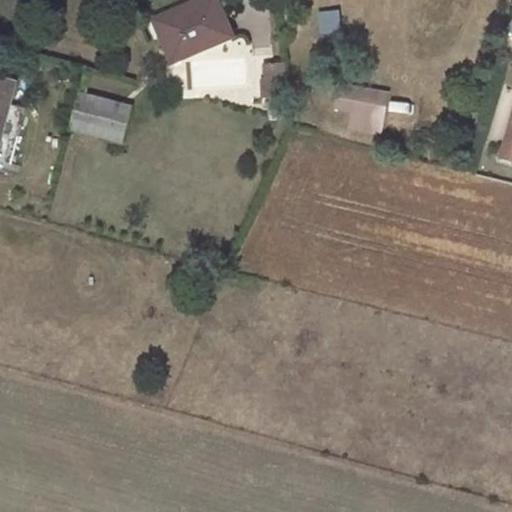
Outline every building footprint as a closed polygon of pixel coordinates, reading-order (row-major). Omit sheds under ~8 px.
[(184,15),(158,27),(174,63),(232,39),(216,0),(207,0),(182,10),(184,15)] [(321,39),(345,37),(343,11),(319,13),(321,39)] [(282,65),(265,66),(267,99),(284,99),(282,65)] [(0,171),(10,174),(27,111),(11,106),(15,84),(0,80),(0,171)] [(341,88),(337,108),(384,116),(389,97),(341,88)] [(81,95),(71,131),(122,144),(132,108),(81,95)] [(494,157),(511,162),(511,106),(510,106),(494,157)]
